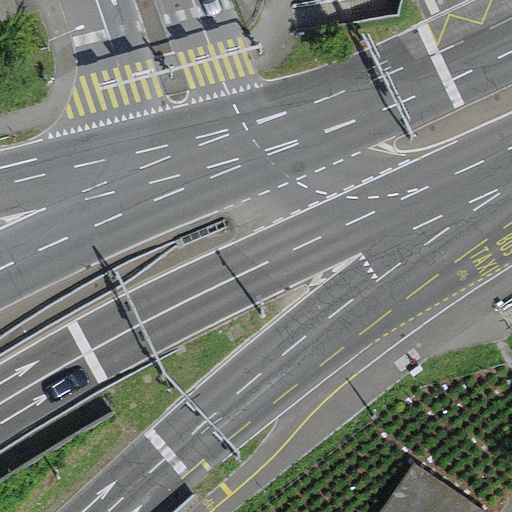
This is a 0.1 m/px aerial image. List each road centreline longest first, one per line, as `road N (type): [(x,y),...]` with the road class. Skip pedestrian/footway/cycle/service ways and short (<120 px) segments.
road 1 (motorway): [(0,405),(82,352),(275,260),(436,200)]
road 2 (primary): [(109,511),(387,264),(436,200)]
road 3 (primary): [(511,35),(255,142)]
road 4 (primary): [(255,142),(277,170),(332,198),(436,200)]
road 5 (motorway): [(255,142),(113,217)]
road 6 (unclassified): [(97,0),(133,152)]
road 7 (unclassified): [(191,0),(255,142)]
road 8 (primary): [(133,152),(0,186)]
road 9 (motorway): [(113,217),(0,268)]
road 10 (primary): [(255,142),(133,152)]
